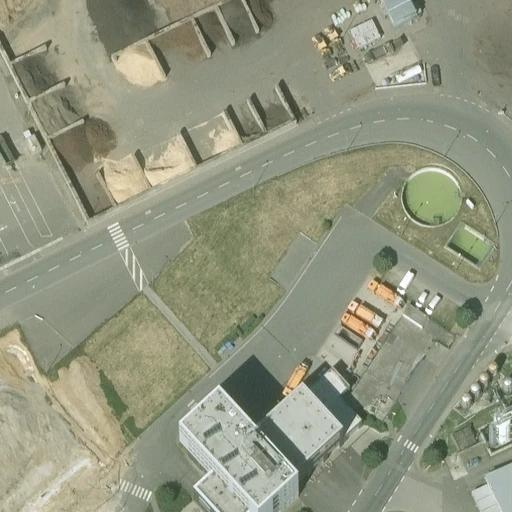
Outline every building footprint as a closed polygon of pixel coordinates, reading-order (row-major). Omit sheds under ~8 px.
[(386,0),(397,30),(422,21),(414,0),(386,0)] [(376,23),(353,34),(361,52),(384,42),(376,23)] [(219,413),(179,450),(211,485),(193,502),(202,511),(283,511),(298,498),(292,492),(343,445),(302,401),(284,417),(277,409),(260,425),(268,433),(251,448),(219,413)] [(511,415),(477,432),(490,459),(511,448),(511,415)] [(487,490),(471,498),(477,511),(511,511),(511,470),(484,484),(487,490)]
